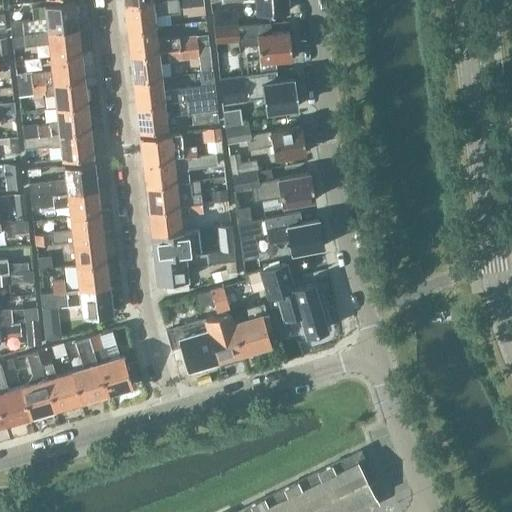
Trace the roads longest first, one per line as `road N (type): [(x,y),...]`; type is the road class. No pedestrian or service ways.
road 1 (residential): [(108,0),(143,303),(173,411)]
road 2 (residential): [(375,353),(326,144),(315,0)]
road 3 (secondary): [(511,343),(496,278),(463,0)]
road 4 (residential): [(173,411),(375,353)]
road 5 (residential): [(0,461),(173,411)]
road 6 (unclassified): [(432,510),(375,353)]
